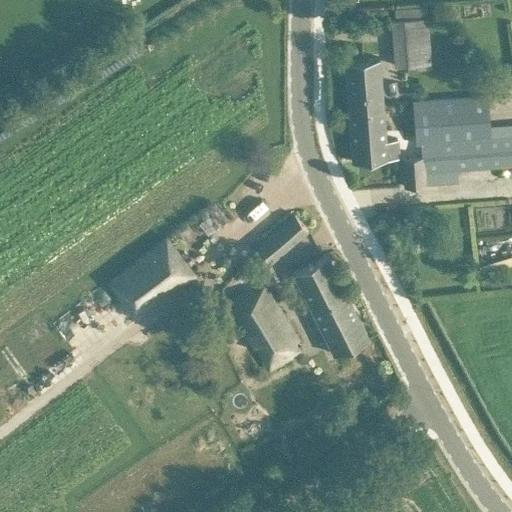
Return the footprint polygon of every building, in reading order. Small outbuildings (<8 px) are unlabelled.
[(390,15),(394,65),(416,63),(416,68),(431,67),(428,12),(414,14),(390,15)] [(345,59),(349,109),(383,107),(382,100),(379,56),(345,59)] [(422,141),(423,154),(424,171),(425,184),(457,182),(456,168),(511,164),(511,134),(490,136),(487,94),(412,100),(415,142),(422,141)] [(383,107),(349,109),(352,160),(400,156),(398,137),(386,137),(383,107)] [(404,185),(425,184),(424,171),(423,154),(402,156),(404,185)] [(294,213),(256,245),(270,261),(308,229),(294,213)] [(412,226),(412,235),(421,234),(421,226),(412,226)] [(166,232),(105,279),(134,317),(196,271),(166,232)] [(327,253),(293,270),(334,353),(368,336),(327,253)] [(252,288),(250,284),(229,295),(270,367),(294,353),(288,343),(299,337),(268,287),(259,292),(256,285),(252,288)] [(343,373),(349,387),(361,381),(355,368),(343,373)] [(309,446),(301,432),(290,438),(288,435),(276,441),(284,457),(296,450),(297,452),(309,446)]
